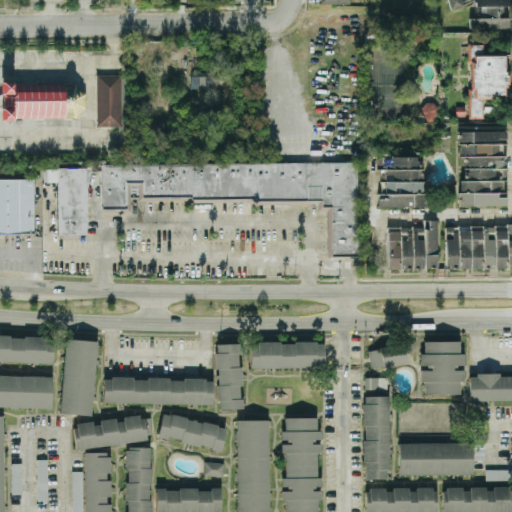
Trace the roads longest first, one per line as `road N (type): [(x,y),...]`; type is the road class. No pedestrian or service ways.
road 1 (secondary): [(511,289),(21,285)]
road 2 (secondary): [(0,316),(477,321)]
road 3 (residential): [(0,24),(274,20),(289,10)]
